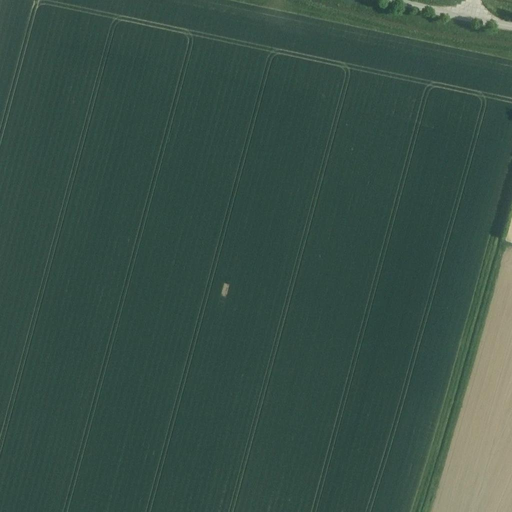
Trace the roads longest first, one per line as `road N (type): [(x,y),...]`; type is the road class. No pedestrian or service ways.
road 1 (track): [(415,511),(511,168)]
road 2 (track): [(425,511),(502,245),(511,247)]
road 3 (track): [(277,0),(425,39),(511,52)]
road 4 (unclassified): [(511,27),(388,0)]
